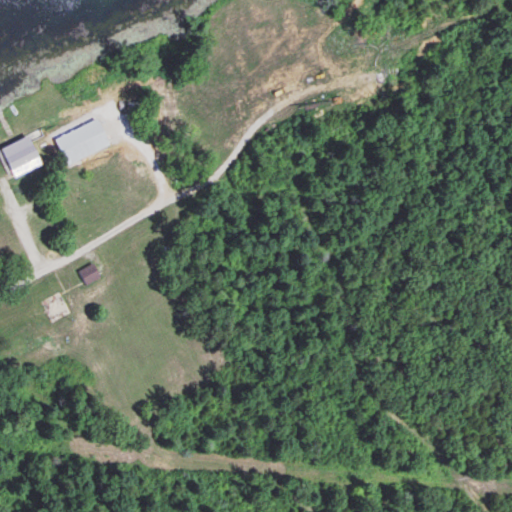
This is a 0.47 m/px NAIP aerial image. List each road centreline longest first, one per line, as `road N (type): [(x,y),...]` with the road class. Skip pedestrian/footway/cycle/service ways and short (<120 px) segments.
road 1 (residential): [(102,230),(134,235),(204,338),(436,414),(511,491)]
road 2 (residential): [(0,267),(164,207),(224,165),(306,73)]
